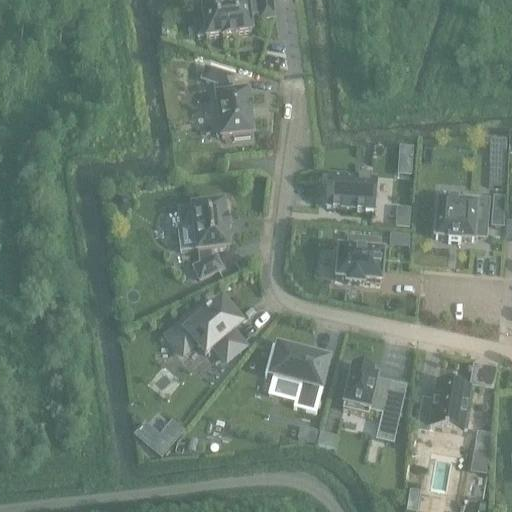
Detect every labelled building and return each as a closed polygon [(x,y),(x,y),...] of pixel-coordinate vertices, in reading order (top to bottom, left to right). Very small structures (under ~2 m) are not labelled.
[(274,20),(271,0),(257,0),(258,4),(248,5),(247,3),(202,9),(203,21),(195,22),(198,39),(206,38),(206,41),(222,39),(222,41),(225,40),(225,39),(233,38),(233,40),(236,39),(236,37),(252,35),(249,17),(259,16),(260,22),(274,20)] [(161,44),(158,55),(171,60),(175,48),(161,44)] [(234,140),(234,143),(250,141),(250,139),(253,138),(251,119),(252,119),(251,116),(250,116),(250,112),(251,112),(250,109),(248,95),(231,97),(230,91),(234,79),(206,71),(202,82),(218,87),(219,99),(216,99),(221,142),(234,140)] [(490,156),(489,190),(505,190),(506,156),(490,156)] [(329,179),(326,211),(332,211),(332,213),(333,211),(340,212),(340,213),(340,214),(340,212),(356,213),(356,215),(357,215),(357,214),(364,214),(364,216),(365,216),(365,214),(373,215),(376,183),(371,182),(371,181),(370,181),(370,182),(359,181),(359,180),(358,180),(358,181),(329,179)] [(120,199),(116,205),(119,211),(125,211),(129,206),(126,200),(120,199)] [(196,253),(197,256),(199,255),(200,267),(194,270),(200,283),(222,272),(216,260),(211,262),(211,254),(228,252),(227,236),(229,236),(228,233),(226,233),(225,226),(227,225),(227,222),(225,222),(223,206),(191,210),(192,211),(180,213),(181,229),(177,229),(179,255),(196,253)] [(486,242),(488,212),(476,211),(476,209),(439,206),(436,242),(448,243),(448,246),(460,247),(461,244),(473,245),(474,241),(486,242)] [(399,209),(397,230),(410,230),(411,210),(399,209)] [(402,237),(401,248),(409,249),(411,237),(402,237)] [(339,252),(337,282),(347,283),(347,287),(363,288),(364,284),(376,285),(381,286),(382,274),(383,256),(379,256),(380,243),(352,240),(351,253),(339,252)] [(201,312),(168,340),(172,345),(183,358),(196,347),(205,358),(214,351),(226,365),(244,350),(232,335),(241,328),(234,321),(222,306),(218,308),(210,315),(209,315),(206,318),(201,312)] [(316,418),(317,416),(315,415),(328,365),(317,362),(316,365),(308,362),(308,360),(305,359),(273,350),(265,380),(267,380),(267,378),(271,379),(271,380),(278,382),(278,381),(288,384),(287,384),(291,385),(302,387),(297,405),(296,406),(297,406),(296,410),(294,410),(293,411),(316,418)] [(374,374),(353,369),(343,414),(369,420),(370,414),(384,417),(391,387),(390,387),(388,393),(375,391),(377,381),(373,380),(374,374)] [(420,410),(416,434),(428,436),(429,431),(462,437),(463,434),(467,434),(469,419),(465,418),(470,390),(437,384),(433,413),(420,410)] [(174,428),(152,455),(161,463),(183,435),(174,428)] [(301,431),(298,443),(314,447),(317,435),(301,431)] [(320,438),(318,448),(334,452),(336,442),(320,438)] [(477,443),(475,455),(489,457),(490,446),(477,443)]
